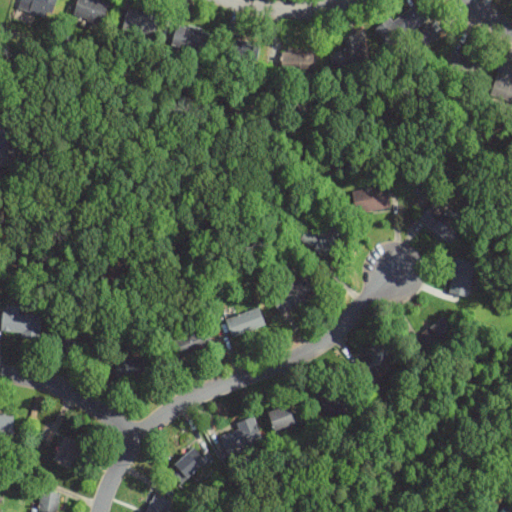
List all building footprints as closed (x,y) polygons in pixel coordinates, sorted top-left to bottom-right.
[(19,0),(17,8),(49,20),(55,0),(19,0)] [(103,24),(110,0),(77,0),(73,15),(103,24)] [(428,21),(417,3),(377,29),(389,46),(428,21)] [(159,16),(128,9),(123,30),(154,37),(159,16)] [(206,53),(211,31),(176,24),(172,46),(206,53)] [(336,72),(370,62),(361,32),(346,36),(350,48),(330,54),(336,72)] [(257,62),(260,45),(235,40),(231,57),(257,62)] [(451,70),(474,82),(486,58),(471,50),(466,61),(458,57),(451,70)] [(313,52),(282,52),(282,73),(313,73),(313,52)] [(511,67),(499,64),(491,96),(511,100),(511,67)] [(0,165),(8,166),(8,118),(0,117),(0,165)] [(356,214),(391,208),(387,185),(352,192),(356,214)] [(434,202),(420,216),(447,244),(461,229),(434,202)] [(328,256),(345,224),(329,215),(320,233),(308,226),(300,241),(328,256)] [(468,297),(475,262),(455,257),(447,292),(468,297)] [(283,316),(318,291),(306,274),(270,298),(283,316)] [(41,316),(19,314),(20,306),(4,305),(2,335),(39,338),(41,316)] [(265,325),(259,307),(225,319),(232,337),(265,325)] [(455,335),(445,318),(417,335),(427,352),(455,335)] [(68,352),(70,342),(92,347),(97,328),(59,319),(52,348),(68,352)] [(184,329),(188,337),(173,344),(180,358),(212,343),(202,321),(184,329)] [(373,376),(397,352),(382,337),(358,361),(373,376)] [(115,358),(115,377),(154,377),(154,358),(115,358)] [(315,393),(331,419),(361,401),(351,385),(345,389),(339,379),(315,393)] [(267,412),(275,431),(297,423),(289,404),(267,412)] [(0,415),(0,436),(13,436),(13,415),(0,415)] [(236,423),(238,430),(220,436),(227,454),(263,442),(254,417),(236,423)] [(52,461),(69,469),(81,443),(64,435),(52,461)] [(182,484),(205,461),(192,448),(169,471),(182,484)] [(56,511),(60,494),(42,491),(37,511),(56,511)] [(166,511),(170,500),(152,495),(147,511),(166,511)] [(499,511),(511,511),(511,497),(508,511),(501,509),(499,511)]
